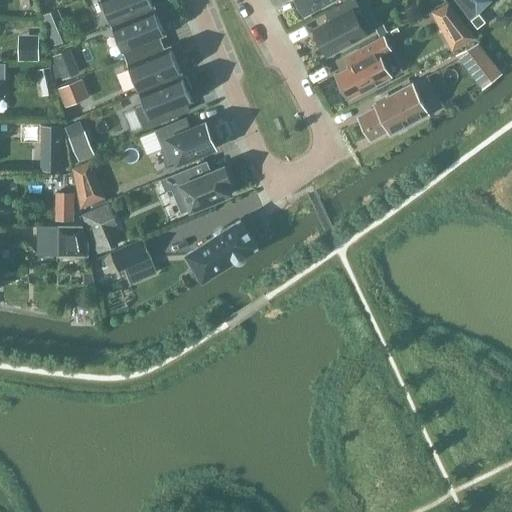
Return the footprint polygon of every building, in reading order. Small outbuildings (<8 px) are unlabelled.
[(102,0),(111,22),(153,5),(150,0),(102,0)] [(297,0),(305,14),(331,0),(297,0)] [(366,27),(367,23),(363,16),(360,15),(357,16),(353,10),(359,7),(355,0),(348,0),(325,13),(330,21),(313,30),(328,56),(367,35),(363,28),(366,27)] [(456,0),(462,9),(470,2),(468,0),(456,0)] [(449,4),(437,10),(450,35),(466,26),(449,4)] [(126,59),(162,44),(159,36),(165,34),(155,11),(114,28),(126,59)] [(486,23),(479,14),(471,21),(478,29),(486,23)] [(383,25),(376,29),(379,36),(387,32),(383,25)] [(62,29),(50,33),(55,46),(67,41),(62,29)] [(384,37),(347,57),(352,66),(336,75),(349,99),(377,84),(379,87),(390,82),(388,79),(392,77),(385,65),(396,59),(384,37)] [(126,59),(139,89),(180,72),(171,49),(166,51),(162,44),(126,59)] [(462,53),(473,68),(489,59),(478,45),(462,53)] [(38,48),(19,48),(19,62),(38,62),(38,48)] [(70,51),(54,57),(55,59),(62,78),(63,80),(79,74),(70,51)] [(50,68),(37,70),(38,77),(51,74),(50,68)] [(192,100),(188,91),(192,90),(187,76),(141,95),(145,104),(136,108),(145,130),(190,111),(187,102),(192,100)] [(377,107),(359,117),(371,141),(389,131),(391,135),(429,115),(412,84),(375,104),(377,107)] [(68,87),(58,91),(66,109),(76,105),(68,87)] [(181,120),(156,131),(163,148),(170,165),(177,163),(178,164),(215,149),(214,147),(216,146),(215,142),(217,141),(211,127),(209,128),(208,125),(205,126),(204,123),(186,131),(181,120)] [(146,153),(161,148),(156,130),(140,135),(146,153)] [(65,172),(65,144),(47,145),(47,173),(65,172)] [(91,147),(75,154),(79,163),(95,156),(91,147)] [(232,194),(228,183),(231,182),(225,167),(195,179),(191,168),(161,180),(166,192),(181,186),(191,211),(232,194)] [(98,181),(76,189),(80,210),(106,199),(98,181)] [(109,205),(81,216),(87,230),(114,218),(109,205)] [(258,246),(241,219),(186,255),(204,282),(258,246)] [(58,258),(88,258),(82,227),(58,227),(58,258)] [(113,235),(93,244),(97,254),(117,246),(113,235)] [(152,257),(145,239),(111,253),(118,271),(152,257)] [(84,273),(84,285),(94,285),(92,273),(84,273)]
